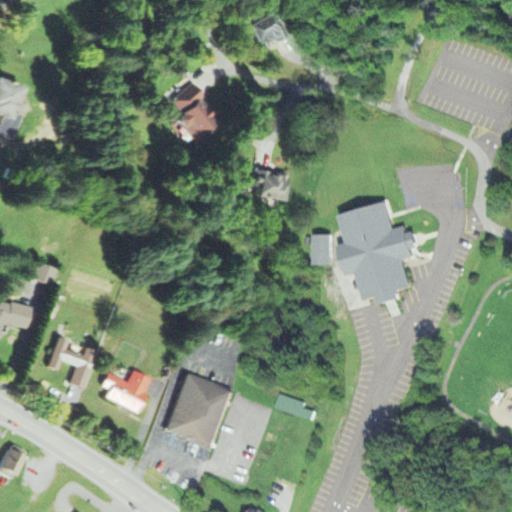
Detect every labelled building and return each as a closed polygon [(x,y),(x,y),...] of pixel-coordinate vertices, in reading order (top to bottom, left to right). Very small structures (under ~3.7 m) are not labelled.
[(259,48),(247,22),(274,10),(286,36),(259,48)] [(12,118),(0,114),(0,76),(23,84),(15,106),(16,107),(12,118)] [(196,98),(202,106),(206,104),(211,111),(207,114),(215,124),(197,138),(169,101),(171,99),(171,98),(194,81),(203,94),(196,98)] [(285,199),(256,196),(259,170),(288,173),(285,199)] [(345,247),(353,273),(360,270),(369,299),(380,296),(382,305),(404,298),(402,291),(415,287),(407,261),(418,257),(408,225),(397,229),(388,200),(344,214),(354,244),(345,247)] [(314,263),(314,232),(332,232),(332,263),(314,263)] [(54,284),(32,277),(37,260),(59,267),(54,284)] [(0,301),(10,305),(12,299),(32,306),(31,309),(32,310),(25,329),(7,322),(1,338),(0,337),(0,301)] [(58,335),(71,340),(67,348),(81,354),(85,345),(96,349),(92,360),(93,361),(83,386),(69,380),(76,364),(62,359),(58,369),(45,364),(58,335)] [(126,380),(132,368),(150,378),(139,398),(144,401),(138,411),(107,394),(110,388),(102,383),(108,371),(126,380)] [(212,448),(164,431),(184,373),(232,390),(212,448)] [(316,411),(305,408),(307,402),(279,396),(276,410),(314,418),(316,411)] [(13,479),(0,472),(0,462),(8,447),(24,456),(13,479)]
